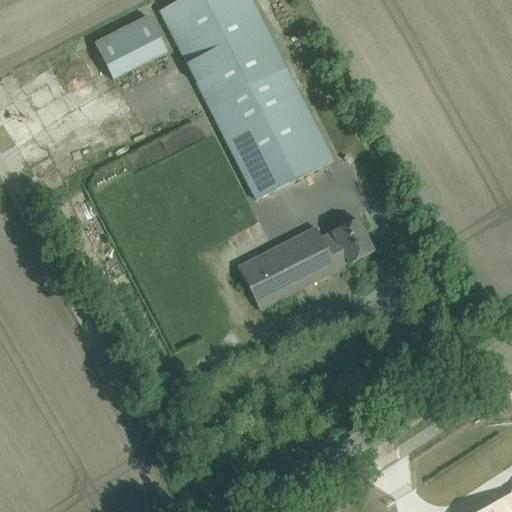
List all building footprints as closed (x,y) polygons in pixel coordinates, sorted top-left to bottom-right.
[(21,0),(8,21),(51,49),(81,4),(75,0),(21,0)] [(251,0),(184,0),(159,13),(255,201),(333,161),(251,0)] [(147,18),(94,44),(111,82),(166,56),(147,18)] [(374,253),(357,221),(321,239),(315,229),(237,269),(259,312),(337,272),(336,269),(347,264),(348,266),(374,253)] [(447,474),(464,503),(494,486),(477,457),(447,474)] [(511,511),(511,488),(475,511),(511,511)]
